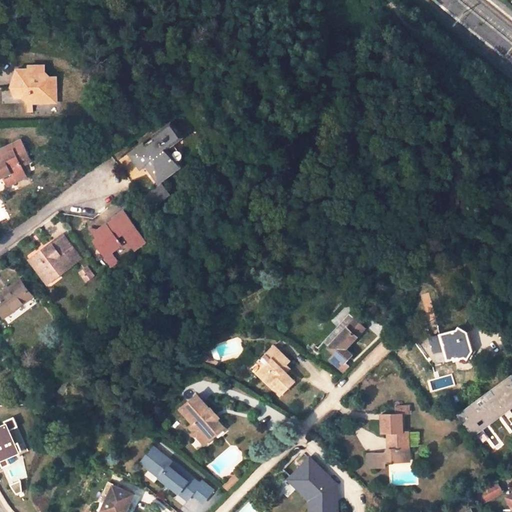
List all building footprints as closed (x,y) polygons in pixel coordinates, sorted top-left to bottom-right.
[(15,78),(16,97),(29,98),(29,103),(32,103),(53,103),(53,93),(57,93),(57,77),(50,77),(45,72),(45,69),(30,70),(18,70),(18,78),(15,78)] [(147,162),(160,180),(178,166),(174,161),(165,149),(172,143),(179,138),(170,127),(156,137),(157,139),(143,150),(141,148),(132,154),(141,166),(147,162)] [(5,160),(0,162),(0,178),(3,177),(8,187),(16,183),(15,180),(27,175),(23,166),(32,161),(22,141),(1,151),(5,160)] [(174,161),(181,156),(172,143),(165,149),(174,161)] [(16,183),(28,178),(27,175),(15,180),(16,183)] [(172,195),(162,183),(150,193),(159,205),(172,195)] [(94,242),(101,253),(105,249),(108,254),(122,244),(117,238),(123,233),(135,250),(147,241),(125,212),(113,220),(114,221),(108,225),(108,224),(99,231),(91,230),(97,239),(94,242)] [(64,237),(47,249),(48,250),(45,253),(43,250),(29,260),(43,279),(56,269),(58,272),(73,261),(74,263),(80,258),(77,253),(64,237)] [(56,269),(43,279),(46,282),(58,272),(56,269)] [(94,275),(88,269),(84,272),(89,279),(94,275)] [(32,296),(20,280),(0,294),(0,312),(3,317),(32,296)] [(355,319),(330,347),(337,354),(331,361),(344,372),(350,365),(345,362),(352,354),(346,348),(357,336),(365,328),(355,319)] [(388,331),(382,325),(375,334),(381,339),(388,331)] [(469,349),(466,336),(467,333),(460,328),(457,330),(441,335),(431,338),(435,353),(445,350),(447,360),(458,357),(459,358),(464,357),(467,359),(472,351),(469,349)] [(295,364),(274,343),(261,357),(267,363),(261,368),(267,374),(264,377),(280,394),(296,379),(287,371),(295,364)] [(502,371),(511,364),(511,349),(511,348),(489,364),(497,375),(502,371)] [(250,368),(262,380),(264,377),(267,374),(261,368),(267,363),(261,357),(250,368)] [(471,434),(511,405),(511,385),(502,371),(497,375),(489,381),(495,389),(457,416),(471,434)] [(218,418),(215,415),(218,412),(213,406),(211,408),(198,394),(182,409),(194,423),(190,427),(201,439),(204,436),(210,442),(218,435),(215,432),(224,424),(218,418)] [(388,433),(388,450),(385,454),(372,454),(373,468),(386,467),(386,462),(401,461),(401,449),(409,449),(408,433),(403,433),(403,414),(410,414),(410,407),(396,408),(396,414),(381,415),(382,434),(388,433)] [(218,435),(227,427),(224,424),(215,432),(218,435)] [(18,452),(6,426),(0,428),(0,455),(1,459),(18,452)] [(210,442),(204,436),(201,439),(206,445),(210,442)] [(160,451),(155,447),(142,463),(147,467),(160,451)] [(401,449),(401,461),(409,460),(409,449),(401,449)] [(182,469),(160,451),(147,467),(167,484),(169,482),(174,485),(172,487),(188,501),(193,494),(201,484),(187,473),(184,478),(179,474),(182,469)] [(336,511),(336,507),(332,507),(332,498),(319,485),(328,477),(310,459),(291,479),(313,499),(313,507),(312,507),(312,511),(336,511)] [(187,473),(182,469),(179,474),(184,478),(187,473)] [(240,479),(236,475),(229,483),(232,486),(240,479)] [(336,507),(336,485),(328,477),(319,485),(332,498),(332,507),(336,507)] [(214,490),(203,481),(201,484),(193,494),(204,503),(214,490)] [(482,502),(502,492),(497,482),(477,493),(482,502)] [(110,483),(101,502),(105,504),(109,496),(106,494),(111,483),(110,483)] [(109,496),(105,504),(102,511),(104,511),(125,511),(126,511),(134,495),(111,483),(106,494),(109,496)]
